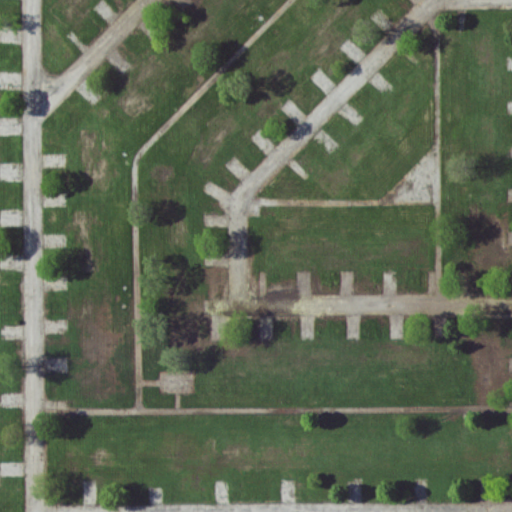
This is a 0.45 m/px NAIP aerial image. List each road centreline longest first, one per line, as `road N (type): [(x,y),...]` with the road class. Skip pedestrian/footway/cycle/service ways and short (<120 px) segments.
road 1 (residential): [(33,118),(34,511)]
road 2 (residential): [(243,301),(242,194),(433,0)]
road 3 (residential): [(511,302),(243,301)]
road 4 (residential): [(33,118),(147,0)]
road 5 (residential): [(371,511),(511,511)]
